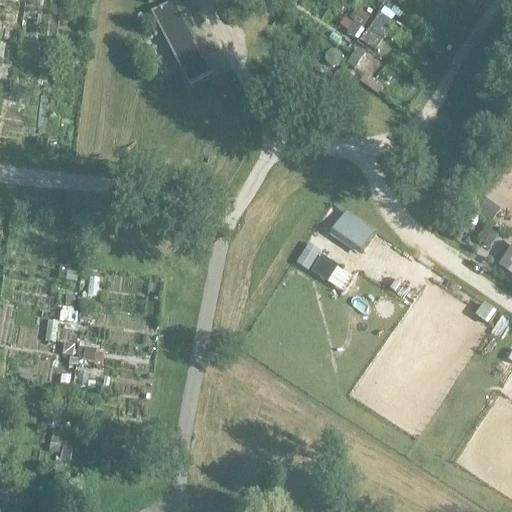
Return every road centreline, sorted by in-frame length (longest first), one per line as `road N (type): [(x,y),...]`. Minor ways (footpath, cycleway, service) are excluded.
road 1 (unclassified): [(180,497),(226,225)]
road 2 (unclassified): [(226,225),(276,149),(202,0)]
road 3 (unclassified): [(0,173),(140,189),(226,225)]
